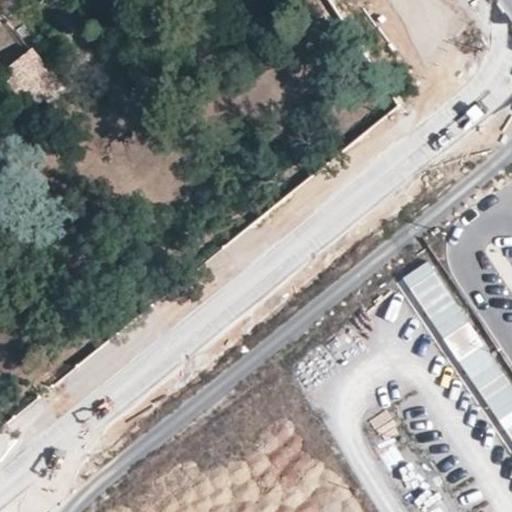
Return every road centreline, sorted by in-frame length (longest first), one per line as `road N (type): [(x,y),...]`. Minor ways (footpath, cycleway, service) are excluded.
road 1 (residential): [(494,101),(0,492)]
road 2 (tertiary): [(424,0),(494,101)]
